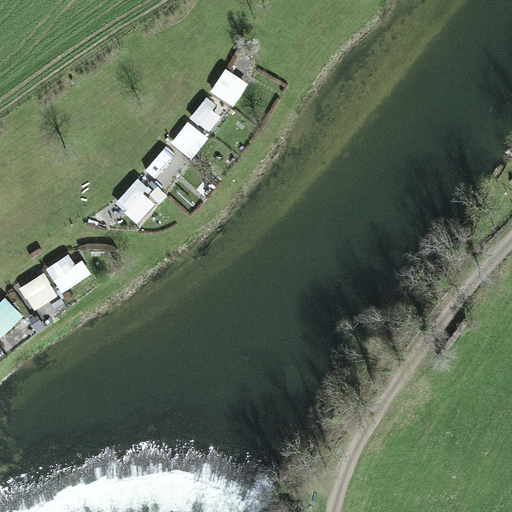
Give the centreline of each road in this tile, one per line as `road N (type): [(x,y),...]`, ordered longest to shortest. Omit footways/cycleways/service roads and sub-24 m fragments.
road 1 (track): [(294,91),(206,214),(156,242),(63,243),(0,297)]
road 2 (unclassified): [(332,511),(382,392),(511,236)]
